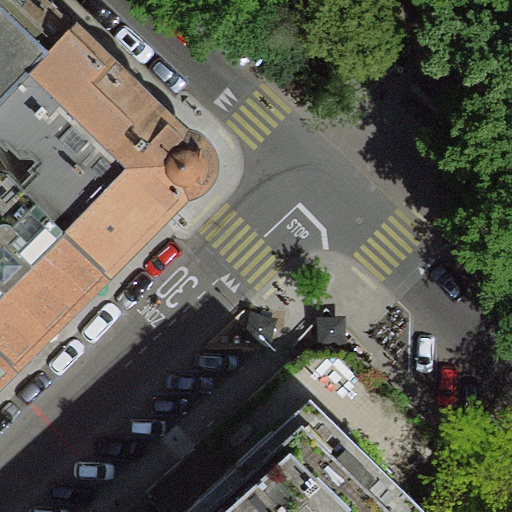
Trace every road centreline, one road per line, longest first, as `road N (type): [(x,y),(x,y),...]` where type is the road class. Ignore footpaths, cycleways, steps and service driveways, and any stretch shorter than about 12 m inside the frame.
road 1 (residential): [(0,490),(326,180)]
road 2 (tertiary): [(135,0),(326,180)]
road 3 (tertiary): [(326,180),(511,359)]
